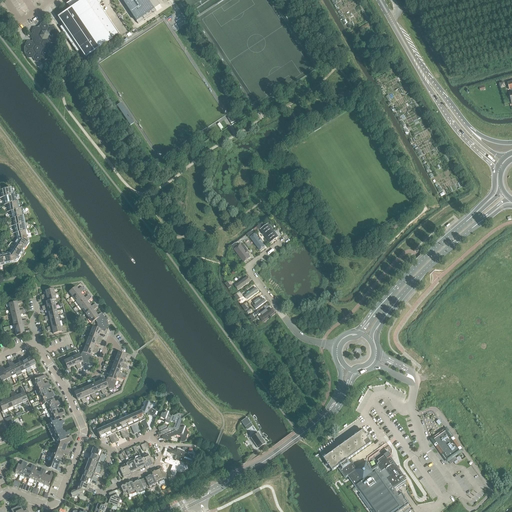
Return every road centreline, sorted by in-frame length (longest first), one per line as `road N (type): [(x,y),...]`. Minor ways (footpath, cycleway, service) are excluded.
road 1 (residential): [(323,343),(296,331),(248,268),(285,240)]
road 2 (secondary): [(197,498),(325,415)]
road 3 (secondary): [(484,204),(377,308)]
road 4 (residential): [(110,452),(146,437),(162,444),(161,465),(104,492),(97,487)]
road 5 (secondary): [(385,316),(486,217)]
